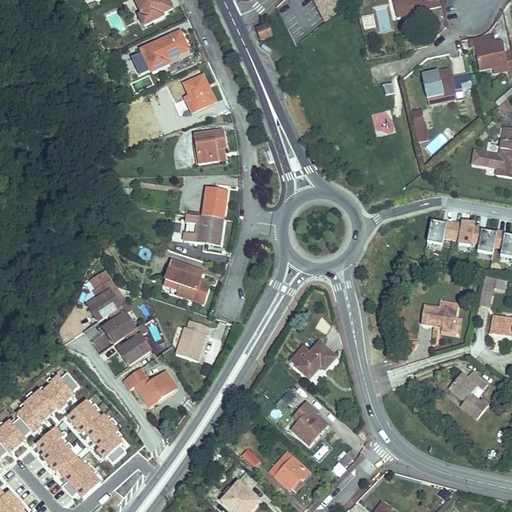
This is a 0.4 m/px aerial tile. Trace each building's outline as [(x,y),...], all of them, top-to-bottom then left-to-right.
[(140,18),(145,27),(164,18),(163,15),(173,10),(167,0),(135,0),(143,16),(140,18)] [(314,0),(326,23),(351,2),(349,0),(314,0)] [(392,0),(395,13),(423,7),(424,11),(441,8),(439,0),(392,0)] [(395,13),(397,19),(424,13),(424,11),(423,7),(395,13)] [(262,41),(273,37),(268,25),(257,30),(262,41)] [(191,56),(180,33),(142,51),(143,54),(134,58),(133,60),(140,77),(151,72),(152,73),(170,64),(171,66),(191,56)] [(505,55),(503,42),(475,49),(480,71),(493,68),(507,65),(509,72),(509,73),(511,72),(511,56),(506,58),(505,55)] [(261,48),(269,54),(272,51),(263,45),(261,48)] [(103,70),(113,67),(111,59),(101,62),(103,70)] [(495,75),(509,72),(507,65),(493,68),(495,75)] [(451,71),(422,77),(427,99),(440,97),(442,105),(464,100),(462,90),(461,84),(454,86),(452,79),(451,71)] [(452,79),(454,86),(461,84),(462,90),(472,88),(469,75),(452,79)] [(185,100),(193,114),(216,103),(203,77),(185,86),(190,97),(185,100)] [(135,90),(150,87),(148,79),(134,82),(135,90)] [(386,96),(395,94),(393,84),(383,86),(386,96)] [(501,106),(508,100),(504,96),(497,102),(501,106)] [(429,108),(442,105),(440,97),(427,99),(429,108)] [(498,109),(504,117),(511,109),(511,107),(507,101),(498,109)] [(141,113),(147,110),(144,103),(138,106),(141,113)] [(390,109),(371,114),(376,137),(395,132),(390,109)] [(412,113),(419,143),(428,141),(427,136),(428,136),(426,124),(424,125),(421,111),(412,113)] [(161,126),(169,123),(166,116),(159,118),(161,126)] [(497,170),(496,177),(511,179),(511,129),(504,128),(500,156),(475,152),(472,165),(497,170)] [(224,131),(194,136),(197,154),(198,154),(200,166),(219,163),(217,151),(227,149),(224,131)] [(219,163),(226,162),(224,150),(217,151),(219,163)] [(122,204),(128,205),(131,190),(124,189),(122,204)] [(203,218),(223,221),(227,193),(207,190),(204,215),(203,218)] [(188,216),(184,242),(220,247),(223,221),(203,218),(189,216),(188,216)] [(452,241),(455,225),(446,223),(446,225),(431,222),(427,243),(442,246),(444,239),(452,241)] [(471,244),(474,228),(474,225),(463,223),(462,226),(455,225),(452,241),(459,242),(459,246),(470,248),(471,244)] [(494,248),(496,234),(482,232),(482,230),(474,228),(471,244),(479,246),(478,253),(493,255),(494,248)] [(511,237),(505,236),(505,234),(497,232),(496,234),(494,248),(502,250),(500,257),(511,258),(511,237)] [(138,256),(150,258),(151,249),(140,248),(138,256)] [(172,263),(166,282),(181,287),(179,292),(177,297),(204,305),(209,288),(202,286),(199,285),(200,282),(203,273),(172,263)] [(97,276),(102,283),(108,279),(103,271),(97,276)] [(92,290),(102,283),(97,276),(87,283),(92,290)] [(508,282),(486,277),(479,307),(489,309),(494,291),(505,293),(508,282)] [(127,303),(112,281),(97,291),(102,298),(89,308),(99,323),(109,315),(112,313),(127,303)] [(164,287),(179,292),(181,287),(166,282),(164,287)] [(424,307),(421,325),(438,328),(439,325),(443,326),(442,329),(455,330),(456,320),(458,305),(441,302),(439,309),(424,307)] [(115,322),(104,330),(114,345),(126,337),(127,335),(136,330),(126,316),(133,311),(127,303),(112,313),(117,321),(115,322)] [(511,319),(494,317),(491,335),(511,338),(511,319)] [(442,329),(442,332),(460,335),(462,320),(456,320),(455,330),(442,329)] [(176,356),(198,363),(206,336),(208,337),(210,329),(190,322),(187,329),(185,329),(176,356)] [(131,344),(119,352),(129,367),(151,352),(141,338),(148,333),(143,325),(127,335),(132,342),(131,344)] [(96,339),(100,349),(111,345),(106,334),(96,339)] [(403,342),(407,355),(410,354),(414,351),(418,342),(403,342)] [(291,363),(310,380),(319,370),(318,369),(320,366),(321,367),(325,371),(336,358),(320,344),(311,354),(305,348),(291,363)] [(201,375),(208,378),(213,366),(206,364),(201,375)] [(136,373),(143,382),(147,379),(141,370),(136,373)] [(136,373),(124,382),(131,391),(136,387),(150,408),(176,389),(166,373),(150,384),(147,379),(143,382),(136,373)] [(461,407),(478,421),(489,406),(482,401),(479,404),(471,397),(479,387),(484,391),(488,385),(472,373),(468,379),(462,374),(449,389),(465,402),(461,407)] [(290,405),(295,394),(288,390),(282,401),(290,405)] [(156,414),(165,409),(161,402),(152,407),(156,414)] [(292,431),(309,446),(328,426),(316,415),(317,413),(307,404),(297,415),(305,422),(303,424),(300,422),(299,423),(292,431)] [(294,418),(299,423),(300,422),(303,424),(305,422),(297,415),(294,418)] [(243,457),(254,468),(260,462),(248,451),(243,457)] [(339,463),(345,468),(356,457),(350,452),(339,463)] [(287,454),(270,473),(291,491),(291,490),(301,480),(302,482),(310,474),(287,454)] [(291,490),(296,495),(305,484),(302,482),(301,480),(291,490)] [(222,503),(232,511),(251,511),(260,503),(239,484),(222,503)]
